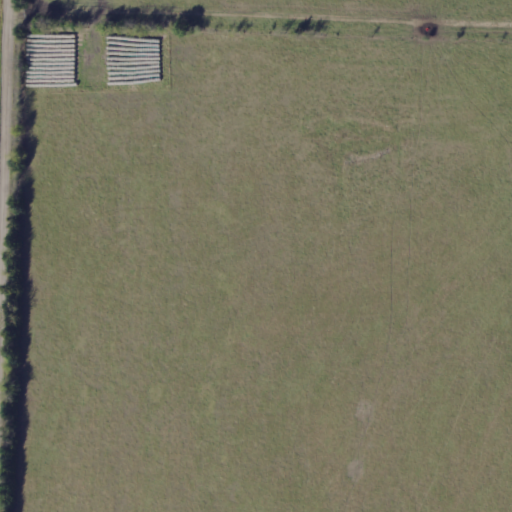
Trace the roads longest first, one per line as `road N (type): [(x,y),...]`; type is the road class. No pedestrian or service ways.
road 1 (residential): [(2,511),(18,0)]
road 2 (residential): [(112,0),(16,74)]
